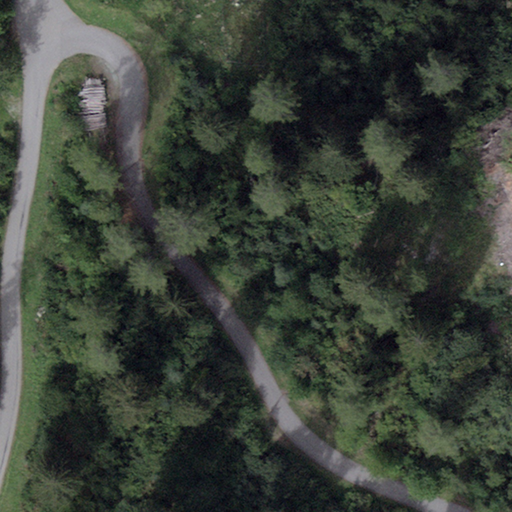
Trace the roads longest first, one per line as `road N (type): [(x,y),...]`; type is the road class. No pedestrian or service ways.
road 1 (residential): [(45,12),(111,105),(133,260),(290,429),(454,511)]
road 2 (residential): [(45,12),(24,387),(0,478)]
